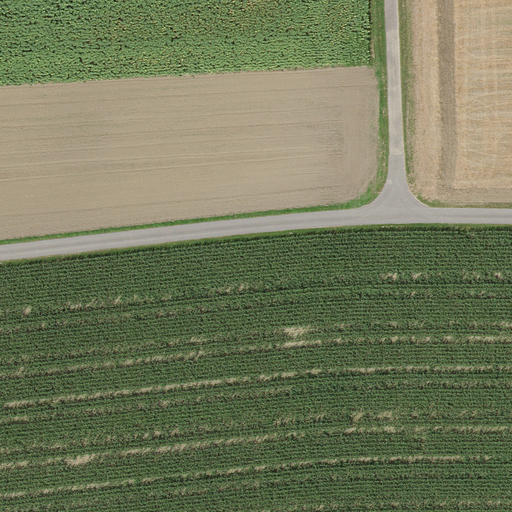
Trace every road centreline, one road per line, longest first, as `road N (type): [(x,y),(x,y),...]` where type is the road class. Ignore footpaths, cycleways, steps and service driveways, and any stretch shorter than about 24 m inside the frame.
road 1 (track): [(0,254),(326,219),(511,218)]
road 2 (track): [(395,0),(399,217)]
